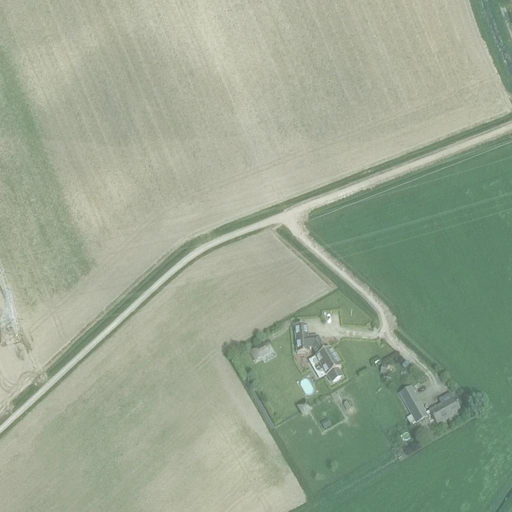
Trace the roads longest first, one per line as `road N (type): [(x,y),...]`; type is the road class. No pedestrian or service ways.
road 1 (unclassified): [(0,429),(198,251),(511,125)]
road 2 (unknown): [(279,218),(378,308),(387,337),(443,387)]
